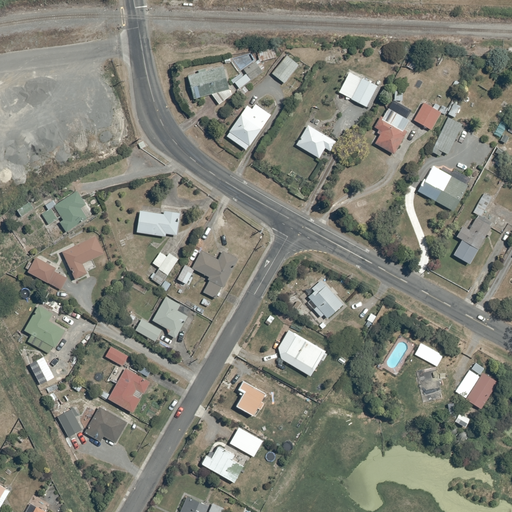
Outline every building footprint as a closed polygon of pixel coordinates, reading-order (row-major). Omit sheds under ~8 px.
[(289,51),(272,72),(286,83),(303,63),(289,51)] [(410,55),(404,66),(410,70),(416,59),(410,55)] [(461,78),(454,74),(459,64),(444,56),(434,74),(443,78),(458,85),(461,78)] [(265,72),(263,69),(266,68),(261,60),(258,62),(257,60),(232,79),(235,83),(236,82),(240,86),(245,94),(250,91),(246,84),(265,72)] [(227,66),(190,74),(195,98),(213,95),(222,105),(235,93),(231,88),(227,66)] [(349,70),(339,93),(368,107),(379,85),(349,70)] [(384,129),(377,143),(397,154),(408,132),(405,131),(411,120),(409,119),(414,109),(394,99),(384,118),(381,117),(377,126),(384,129)] [(444,112),(438,109),(441,104),(433,100),(430,104),(423,100),(414,117),(416,118),(415,119),(433,130),(444,112)] [(230,128),(233,130),(228,136),(249,150),(251,146),(252,146),(272,115),(261,108),(258,112),(249,106),(243,114),(241,112),(230,128)] [(464,124),(448,116),(433,151),(442,156),(444,153),(450,155),(464,124)] [(497,139),(503,126),(495,122),(489,134),(497,139)] [(338,141),(309,124),(298,143),(321,157),(327,147),(332,150),(338,141)] [(504,146),(508,139),(501,134),(497,142),(504,146)] [(418,190),(456,211),(473,178),(453,167),(452,169),(444,164),(441,169),(439,168),(434,165),(426,179),(425,179),(418,190)] [(94,214),(88,204),(79,190),(59,204),(55,199),(46,205),(50,210),(44,214),(50,224),(63,215),(65,218),(59,222),(62,226),(64,225),(68,232),(90,217),(94,214)] [(464,239),(454,254),(472,265),(481,249),(480,248),(488,234),(492,236),(494,233),(490,231),(494,224),(483,217),(494,198),(485,193),(473,213),(479,216),(471,229),(464,225),(458,236),(464,239)] [(28,198),(15,206),(23,217),(36,209),(28,198)] [(165,213),(153,211),(153,207),(149,206),(148,211),(141,210),(138,233),(168,236),(168,233),(179,235),(182,212),(166,210),(165,213)] [(97,235),(65,251),(77,279),(89,273),(85,264),(106,254),(97,235)] [(179,291),(182,293),(188,284),(190,284),(196,269),(210,275),(204,291),(205,291),(204,293),(217,298),(219,295),(221,296),(224,289),(223,288),(223,286),(226,287),(240,258),(237,256),(219,248),(215,256),(202,250),(194,268),(185,264),(179,279),(180,280),(173,290),(178,293),(179,291)] [(161,251),(154,262),(161,267),(157,273),(153,271),(150,277),(162,285),(161,286),(168,291),(173,283),(166,279),(169,274),(171,275),(181,259),(170,252),(168,256),(161,251)] [(30,269),(28,272),(63,290),(69,278),(56,271),(60,264),(39,253),(34,263),(29,261),(26,267),(30,269)] [(346,304),(323,279),(310,291),(313,294),(309,298),(318,307),(316,309),(324,318),(326,315),(329,319),(346,304)] [(132,322),(130,325),(137,329),(137,330),(157,342),(164,330),(156,325),(157,322),(169,329),(168,332),(178,337),(190,316),(193,310),(182,304),(168,296),(167,298),(161,295),(159,298),(147,320),(143,318),(139,315),(138,316),(132,313),(128,320),(132,322)] [(55,311),(39,304),(26,331),(32,334),(28,342),(51,353),(55,346),(58,347),(67,328),(51,320),(55,311)] [(327,350),(297,333),(285,352),(316,369),(327,350)] [(112,346),(108,355),(125,366),(130,356),(112,346)] [(483,367),(474,361),(470,368),(479,374),(483,367)] [(131,367),(130,369),(126,367),(125,370),(123,369),(120,375),(118,374),(116,380),(119,381),(112,395),(104,390),(101,396),(110,401),(111,399),(135,412),(142,398),(136,394),(138,389),(146,394),(153,382),(140,375),(141,372),(131,367)] [(415,372),(423,402),(443,397),(436,368),(415,372)] [(483,409),(499,381),(482,372),(466,400),(483,409)] [(235,407),(252,416),(257,408),(260,410),(264,403),(260,401),(265,394),(242,381),(237,391),(242,394),(235,407)] [(130,422),(100,406),(89,427),(92,428),(88,435),(103,443),(106,438),(118,444),(130,422)] [(77,419),(76,416),(78,415),(75,408),(73,409),(72,407),(57,414),(58,417),(60,416),(69,437),(83,431),(86,430),(80,417),(77,419)] [(467,419),(456,413),(451,422),(462,428),(467,419)] [(240,426),(230,443),(255,457),(265,440),(240,426)] [(207,456),(205,455),(201,463),(236,482),(250,455),(240,450),(239,452),(227,445),(226,448),(214,442),(207,456)] [(12,490),(0,484),(0,506),(2,508),(12,490)] [(207,511),(210,505),(189,495),(181,511),(207,511)] [(48,511),(47,511),(49,508),(39,502),(34,511),(33,511),(48,511)]
